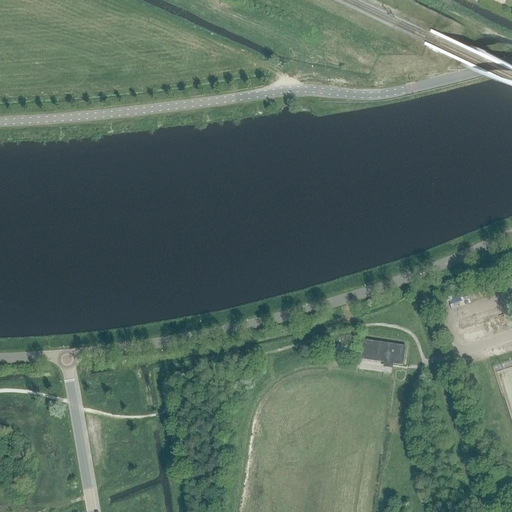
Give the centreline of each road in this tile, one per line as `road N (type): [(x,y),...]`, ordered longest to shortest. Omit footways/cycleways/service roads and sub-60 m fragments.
road 1 (tertiary): [(511,61),(383,94),(285,89),(0,121)]
road 2 (tertiary): [(511,234),(319,305),(67,356)]
road 3 (residential): [(93,511),(67,356)]
